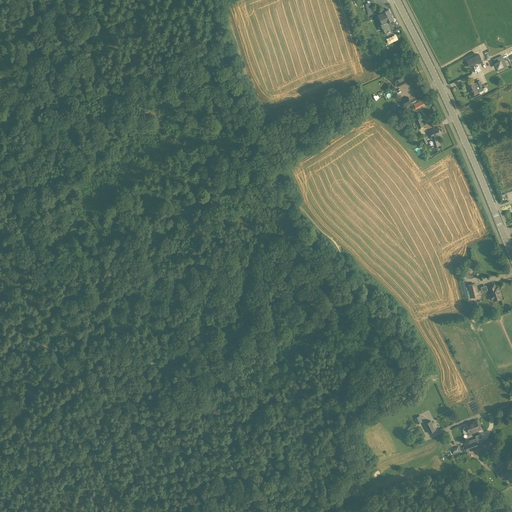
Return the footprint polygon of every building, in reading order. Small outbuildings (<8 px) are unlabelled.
[(373,14),(370,2),(365,4),(368,15),(373,14)] [(382,24),(380,25),(377,27),(379,32),(382,31),(383,33),(386,31),(386,32),(393,28),(390,21),(393,19),(389,9),(378,14),(382,24)] [(476,55),(466,60),(470,68),(473,66),(473,65),(477,63),(478,64),(483,62),(479,54),(476,55)] [(508,68),(502,55),(493,59),(494,62),(493,63),(496,69),(497,69),(499,72),(508,68)] [(396,84),(405,79),(401,72),(392,76),(396,84)] [(471,96),(479,92),(482,91),(482,89),(481,86),(482,86),(479,80),(474,82),(466,86),(471,96)] [(390,91),(384,93),(386,99),(392,97),(390,91)] [(408,97),(400,100),(404,106),(411,103),(408,97)] [(421,100),(413,104),(416,109),(423,104),(421,100)] [(418,128),(425,126),(422,119),(421,120),(419,116),(414,118),(418,128)] [(430,138),(431,138),(431,139),(432,139),(435,147),(440,145),(436,136),(441,135),(438,127),(427,131),(430,138)] [(498,287),(496,288),(495,282),(488,285),(489,290),(491,294),(488,295),(490,301),(493,299),(494,300),(502,298),(498,287)] [(478,291),(476,283),(467,285),(468,288),(465,288),(467,298),(480,295),(479,291),(478,291)] [(414,418),(417,424),(422,421),(420,415),(414,418)] [(423,424),(428,433),(435,430),(430,420),(423,424)] [(466,428),(468,433),(468,435),(474,433),(474,431),(479,429),(476,421),(468,423),(461,425),(462,429),(466,428)] [(509,466),(506,467),(505,465),(502,467),(503,469),(498,471),(499,471),(496,473),(499,479),(503,477),(505,481),(511,478),(511,476),(511,473),(509,466)]
